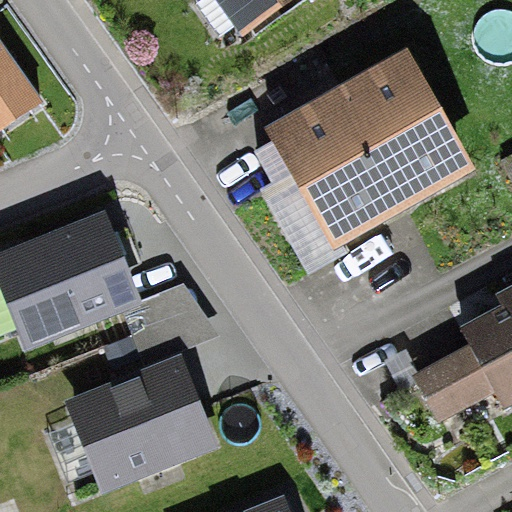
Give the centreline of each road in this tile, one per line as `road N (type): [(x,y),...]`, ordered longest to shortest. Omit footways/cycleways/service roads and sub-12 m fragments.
road 1 (residential): [(138,142),(399,511)]
road 2 (residential): [(35,0),(138,142)]
road 3 (residential): [(138,142),(0,198)]
